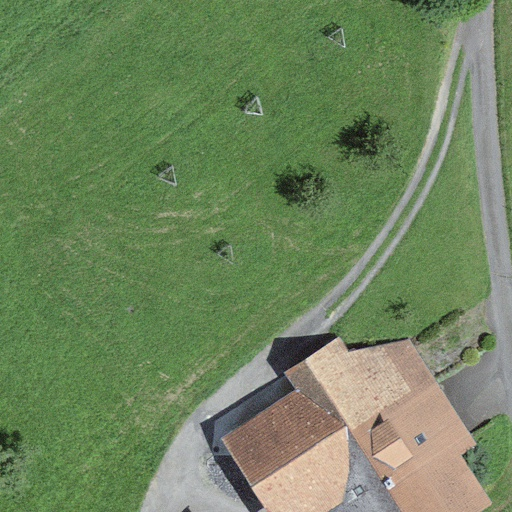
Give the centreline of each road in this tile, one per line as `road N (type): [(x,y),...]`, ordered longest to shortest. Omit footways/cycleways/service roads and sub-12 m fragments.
road 1 (track): [(491,51),(426,166),(291,338),(144,469),(131,511)]
road 2 (track): [(496,0),(491,51),(511,310)]
